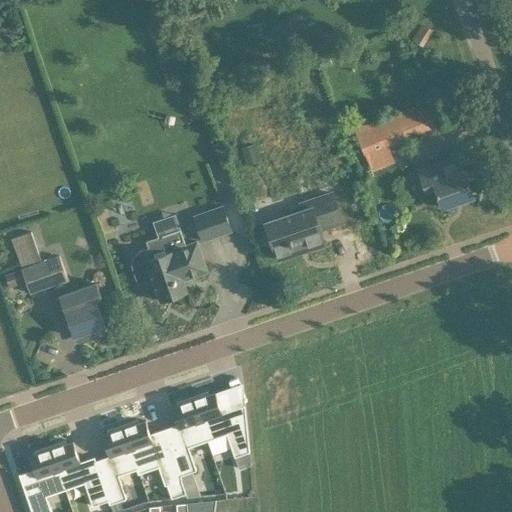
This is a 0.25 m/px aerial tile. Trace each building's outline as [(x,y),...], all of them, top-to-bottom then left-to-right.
[(375,126),(360,133),(369,153),(420,131),(410,107),(373,122),(375,126)] [(355,132),(352,124),(345,126),(349,134),(355,132)] [(241,148),(247,165),(261,161),(255,143),(241,148)] [(426,190),(435,187),(442,207),(474,196),(460,156),(419,170),(426,190)] [(342,221),(333,193),(302,204),(305,211),(266,224),(278,259),(325,244),(320,229),(342,221)] [(231,230),(223,206),(195,216),(203,240),(231,230)] [(145,241),(148,248),(143,250),(139,252),(136,254),(134,258),(132,262),(132,266),(133,270),(138,284),(153,279),(161,301),(187,291),(183,280),(208,271),(197,241),(186,245),(181,229),(145,241)] [(26,283),(30,294),(67,281),(58,255),(23,267),(22,268),(22,269),(5,275),(10,288),(26,283)] [(108,334),(105,326),(98,307),(96,300),(100,299),(102,296),(96,282),(61,295),(68,318),(75,337),(85,333),(87,341),(108,334)] [(207,389),(192,395),(206,435),(225,428),(232,447),(249,441),(245,396),(221,405),(216,391),(209,394),(207,389)] [(177,424),(164,428),(178,470),(195,464),(187,442),(206,435),(192,395),(177,400),(178,404),(171,407),(177,424)] [(138,418),(122,423),(136,463),(155,457),(162,476),(178,470),(164,428),(151,433),(147,420),(139,422),(138,418)] [(106,448),(93,453),(107,495),(124,489),(118,470),(136,463),(122,423),(107,428),(109,433),(101,435),(106,448)] [(65,438),(50,444),(64,484),(83,478),(91,500),(107,495),(93,453),(80,457),(74,440),(67,443),(65,438)] [(33,469),(20,474),(33,511),(44,511),(51,510),(45,491),(64,484),(50,444),(35,449),(36,453),(29,456),(33,469)] [(192,471),(181,475),(182,479),(183,483),(192,480),(194,475),(192,471)] [(120,501),(111,504),(114,511),(123,508),(120,501)] [(198,501),(187,502),(188,511),(192,511),(199,511),(198,501)] [(188,511),(187,502),(176,504),(177,511),(188,511)]
